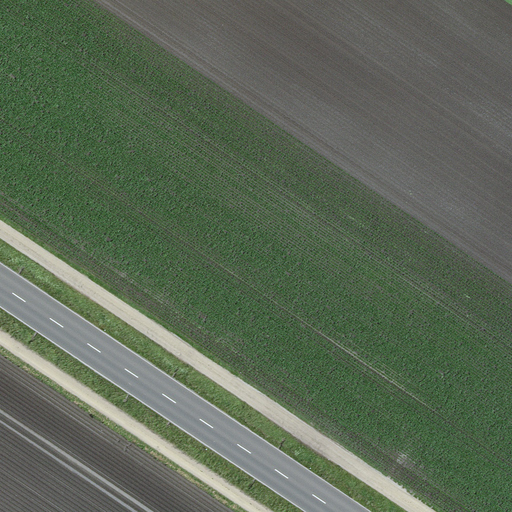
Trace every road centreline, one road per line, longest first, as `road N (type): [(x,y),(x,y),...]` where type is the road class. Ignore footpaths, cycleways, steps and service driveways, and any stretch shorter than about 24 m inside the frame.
road 1 (track): [(0,227),(423,511)]
road 2 (primary): [(323,511),(0,294)]
road 3 (track): [(240,511),(0,350)]
